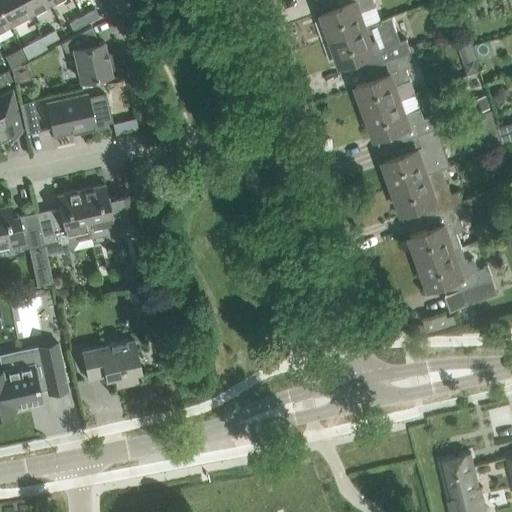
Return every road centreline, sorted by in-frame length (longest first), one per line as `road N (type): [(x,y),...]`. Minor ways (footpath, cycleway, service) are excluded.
road 1 (unclassified): [(364,401),(324,242),(243,0)]
road 2 (tertiary): [(364,401),(75,461)]
road 3 (tertiary): [(364,401),(511,369)]
